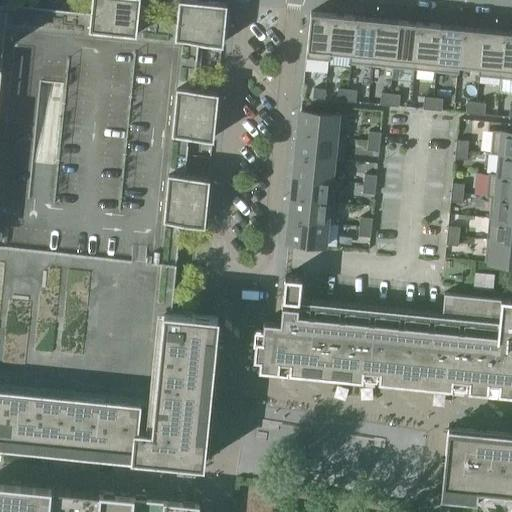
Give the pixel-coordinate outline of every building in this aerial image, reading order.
[(89,31),(112,33),(114,18),(115,0),(92,0),(91,10),(91,14),(91,16),(89,31)] [(115,0),(114,18),(112,33),(135,35),(137,21),(137,18),(139,1),(138,0),(115,0)] [(178,0),(175,39),(198,42),(200,25),(202,1),(187,0),(178,0)] [(200,25),(198,42),(222,44),(226,4),(202,1),(200,25)] [(73,12),(73,13),(72,21),(81,22),(82,22),(83,15),(83,13),(77,13),(76,13),(74,12),(73,12)] [(306,59),(329,61),(333,14),(310,12),(306,59)] [(349,63),(350,63),(355,17),(333,14),(329,61),(330,52),(349,53),(349,63)] [(350,63),(372,65),(376,19),(355,17),(350,63)] [(372,65),(393,68),(398,21),(376,19),(372,65)] [(191,113),(193,90),(198,42),(200,25),(177,23),(152,20),(149,50),(172,53),(165,127),(153,242),(153,243),(127,240),(125,259),(176,264),(180,222),(182,199),(185,176),(189,136),(191,113)] [(393,68),(415,70),(419,23),(398,21),(393,68)] [(415,70),(436,72),(441,25),(419,23),(415,70)] [(436,72),(458,74),(462,27),(441,25),(436,72)] [(477,76),(479,76),(484,29),(462,27),(458,74),(459,69),(478,71),(477,76)] [(479,76),(501,78),(505,32),(484,29),(479,76)] [(501,78),(511,79),(511,32),(505,32),(501,78)] [(306,69),(305,83),(328,86),(329,72),(306,69)] [(170,88),(168,111),(214,116),(217,93),(170,88)] [(312,98),(323,99),(324,99),(325,90),(313,88),(312,98)] [(336,100),(346,101),(347,89),(338,88),(336,100)] [(347,89),(346,101),(355,102),(356,90),(347,89)] [(380,105),(389,106),(390,94),(381,93),(380,104),(380,105)] [(390,94),(389,106),(398,107),(398,106),(400,95),(390,94)] [(422,109),(432,110),(433,98),(424,97),(422,109)] [(433,98),(432,110),(441,111),(442,99),(433,98)] [(465,113),(475,114),(476,102),(467,101),(465,113)] [(476,102),(475,114),(484,115),(485,103),(476,102)] [(214,116),(168,111),(166,134),(212,139),(214,116)] [(300,111),(298,134),(345,138),(345,137),(340,137),(342,115),(300,111)] [(511,132),(492,130),(490,153),(511,155),(511,132)] [(369,131),(368,141),(380,142),(381,132),(380,132),(369,131)] [(298,134),(296,155),(342,160),(345,138),(298,134)] [(456,140),(455,149),(467,150),(468,141),(456,140)] [(380,142),(368,141),(367,150),(378,151),(379,151),(380,142)] [(467,150),(455,149),(454,159),(466,160),(467,150)] [(488,173),(488,174),(511,176),(511,155),(490,153),(490,154),(500,155),(498,174),(488,173)] [(296,155),(294,177),(336,181),(336,180),(331,179),(333,160),(342,161),(342,160),(296,155)] [(364,174),(363,183),(375,185),(376,175),(364,174)] [(511,176),(488,174),(486,196),(511,198),(511,176)] [(168,175),(166,198),(182,199),(206,202),(206,197),(205,197),(206,187),(207,187),(208,179),(185,176),(168,175)] [(294,177),(292,198),(333,202),(336,181),(294,177)] [(375,185),(363,183),(362,193),(374,194),(375,185)] [(452,183),(451,192),(463,193),(464,184),(452,183)] [(463,193),(451,192),(450,202),(462,203),(463,193)] [(490,197),(488,218),(511,220),(511,198),(486,196),(486,197),(490,197)] [(182,199),(166,198),(164,221),(180,222),(204,225),(204,217),(203,217),(204,207),(205,207),(206,202),(182,199)] [(292,198),(289,220),(331,224),(333,202),(292,198)] [(360,217),(359,226),(371,228),(372,218),(360,217)] [(486,238),(486,239),(511,241),(511,220),(488,218),(488,219),(493,219),(491,239),(486,238)] [(331,224),(289,220),(287,242),(324,246),(326,224),(331,225),(331,224)] [(371,228),(359,226),(358,236),(370,237),(371,228)] [(447,226),(447,235),(459,236),(460,227),(448,226),(447,226)] [(459,236),(447,235),(446,245),(458,246),(459,236)] [(511,241),(486,239),(484,262),(511,264),(511,241)] [(0,442),(2,443),(2,444),(5,444),(5,443),(34,446),(34,447),(41,447),(41,446),(67,449),(67,450),(69,450),(69,449),(99,452),(99,453),(102,454),(102,453),(128,455),(128,456),(130,456),(135,457),(138,457),(138,456),(148,457),(147,458),(150,458),(154,459),(157,459),(158,458),(175,460),(176,460),(176,461),(179,461),(183,462),(186,462),(186,461),(196,462),(196,463),(199,463),(203,464),(203,461),(202,461),(204,440),(204,438),(205,438),(206,436),(206,435),(205,435),(207,415),(207,413),(208,413),(208,411),(208,410),(207,410),(209,390),(209,388),(210,388),(211,386),(211,385),(210,385),(212,365),(212,363),(213,363),(213,360),(212,360),(214,340),(214,338),(215,338),(215,337),(216,335),(215,335),(216,317),(206,316),(195,315),(195,314),(192,314),(192,315),(190,315),(177,314),(177,312),(175,312),(171,312),(175,271),(176,264),(125,259),(125,260),(122,259),(110,258),(94,257),(71,254),(55,253),(48,252),(39,251),(21,249),(0,247),(0,442)] [(473,289),(492,291),(494,275),(474,273),(473,289)] [(253,359),(260,359),(259,369),(511,394),(511,299),(501,298),(500,299),(439,293),(437,313),(299,299),(301,278),(285,276),(280,323),(264,321),(263,331),(256,330),(253,359)] [(511,511),(511,434),(447,428),(439,511),(511,511)] [(0,511),(197,511),(198,508),(199,503),(194,502),(182,501),(175,500),(167,499),(146,497),(135,496),(114,494),(103,493),(99,493),(82,492),(51,489),(51,488),(0,482),(0,511)] [(366,511),(378,511),(380,503),(369,500),(366,511)]
